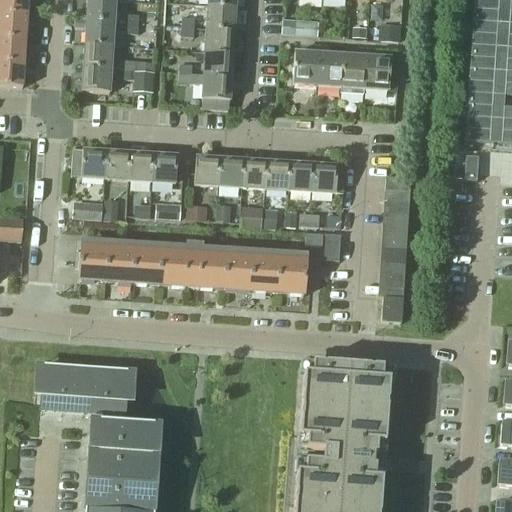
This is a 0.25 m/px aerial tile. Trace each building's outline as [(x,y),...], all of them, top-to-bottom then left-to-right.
[(0,0),(0,16),(27,18),(28,0),(0,0)] [(208,0),(208,9),(235,11),(235,0),(208,0)] [(511,0),(473,0),(464,144),(511,147),(511,110),(502,110),(503,98),(511,98),(511,0)] [(87,2),(86,25),(114,27),(116,4),(87,2)] [(208,9),(206,33),(233,34),(235,11),(208,9)] [(0,16),(0,39),(25,41),(27,18),(0,16)] [(126,17),(125,27),(138,28),(138,18),(126,17)] [(180,21),(180,30),(193,31),(194,21),(180,21)] [(293,24),(293,38),(316,40),(317,25),(293,24)] [(86,25),(84,49),(113,50),(114,27),(86,25)] [(125,27),(124,36),(137,37),(138,28),(125,27)] [(378,29),(377,44),(397,46),(398,46),(399,46),(399,44),(400,30),(378,29)] [(193,41),(193,31),(180,30),(179,40),(193,41)] [(352,40),(364,41),(365,32),(352,31),(352,40)] [(206,33),(205,56),(232,57),(233,34),(206,33)] [(0,39),(0,62),(24,64),(25,41),(0,39)] [(295,53),(292,86),(317,88),(320,47),(310,47),(309,54),(295,53)] [(320,47),(317,88),(341,90),(343,56),(327,55),(327,48),(320,47)] [(84,49),(83,71),(112,72),(112,73),(124,73),(154,75),(154,66),(137,64),(112,63),(113,50),(84,49)] [(343,56),(341,90),(342,90),(342,94),(364,95),(367,51),(358,50),(357,57),(343,56)] [(367,51),(364,95),(365,95),(366,91),(389,93),(391,60),(375,59),(376,51),(367,51)] [(205,56),(203,78),(231,79),(232,57),(205,56)] [(0,62),(0,88),(22,90),(24,64),(0,62)] [(177,67),(177,76),(192,77),(192,68),(180,67),(177,67)] [(83,71),(81,95),(110,96),(112,73),(112,72),(83,71)] [(124,73),(124,82),(135,83),(134,94),(153,95),(155,75),(154,75),(124,73)] [(177,76),(176,87),(179,87),(200,89),(200,98),(202,98),(202,102),(202,111),(222,113),(228,113),(228,111),(229,104),(231,79),(203,78),(192,77),(177,76)] [(313,120),(313,121),(320,121),(321,110),(314,110),(313,120)] [(69,179),(79,180),(103,182),(105,155),(71,152),(69,179)] [(105,155),(103,182),(126,183),(128,160),(128,156),(105,155)] [(128,160),(126,183),(149,185),(151,160),(151,158),(128,156),(128,160)] [(151,160),(149,185),(174,186),(176,159),(151,158),(151,160)] [(464,159),(463,184),(475,185),(477,160),(464,159)] [(194,188),(217,190),(219,162),(195,161),(194,188)] [(219,162),(217,190),(240,191),(242,164),(219,162)] [(242,164),(240,191),(264,193),(266,165),(242,164)] [(266,165),(264,193),(288,194),(289,167),(266,165)] [(289,167),(288,194),(310,196),(312,168),(289,167)] [(312,168),(310,196),(342,198),(344,170),(312,168)] [(385,181),(384,192),(409,194),(409,182),(385,181)] [(384,192),(383,204),(408,206),(409,194),(384,192)] [(102,195),(101,208),(102,208),(111,208),(112,195),(102,195)] [(331,207),(339,208),(340,199),(332,198),(331,207)] [(383,204),(382,217),(407,218),(408,206),(383,204)] [(74,209),(73,222),(101,224),(102,208),(101,208),(84,206),(84,210),(74,209)] [(133,218),(133,221),(149,223),(149,219),(149,209),(134,208),(133,218)] [(205,225),(205,223),(206,211),(185,209),(184,224),(205,225)] [(154,220),(154,222),(178,224),(179,212),(162,211),(162,215),(154,215),(154,220)] [(262,227),(261,233),(274,233),(275,227),(276,214),(263,213),(262,227)] [(223,224),(223,226),(238,227),(238,216),(223,215),(223,224)] [(285,215),(284,228),(284,231),(295,232),(296,216),(285,215)] [(382,217),(382,229),(406,231),(407,218),(382,217)] [(239,218),(238,233),(260,234),(261,220),(239,218)] [(298,218),(298,229),(298,230),(308,231),(309,218),(298,218)] [(309,218),(308,231),(318,232),(319,219),(309,218)] [(0,221),(0,244),(20,245),(22,223),(0,221)] [(382,229),(381,241),(406,243),(406,231),(382,229)] [(381,241),(380,253),(405,255),(406,243),(381,241)] [(81,249),(78,283),(94,284),(94,278),(105,279),(107,251),(81,249)] [(107,251),(105,279),(116,280),(115,285),(131,286),(133,252),(107,251)] [(133,252),(131,286),(146,287),(147,282),(158,282),(160,254),(133,252)] [(380,253),(379,265),(404,266),(405,255),(380,253)] [(160,254),(158,282),(169,283),(169,289),(185,290),(185,288),(191,288),(193,256),(160,254)] [(193,256),(191,288),(196,288),(196,291),(212,292),(213,286),(224,287),(226,259),(193,256)] [(226,259),(224,287),(235,288),(235,293),(250,294),(252,260),(226,259)] [(252,260),(250,294),(265,296),(266,290),(277,291),(279,262),(252,260)] [(279,262),(277,291),(288,291),(288,297),(303,298),(306,264),(279,262)] [(379,265),(379,277),(404,278),(404,266),(379,265)] [(379,277),(378,289),(403,290),(404,278),(379,277)] [(377,301),(382,302),(402,303),(403,290),(378,289),(377,301)] [(382,302),(381,326),(400,328),(402,303),(382,302)] [(33,368),(31,400),(40,400),(39,408),(81,411),(123,414),(123,406),(132,407),(134,375),(125,374),(124,374),(118,374),(84,371),(73,370),(42,368),(33,368)] [(350,371),(341,370),(311,368),(310,379),(302,378),(298,440),(298,442),(305,442),(303,478),(295,477),(292,511),(380,511),(383,484),(375,483),(378,448),(386,448),(390,385),(383,385),(384,373),(381,373),(350,371)] [(502,386),(500,411),(508,411),(511,411),(511,385),(510,385),(506,385),(506,386),(502,386)] [(83,511),(151,511),(158,428),(145,427),(143,427),(122,426),(98,424),(90,423),(83,511)] [(499,426),(497,451),(505,451),(511,451),(511,425),(507,425),(503,425),(503,426),(499,426)] [(496,466),(495,491),(502,491),(511,491),(511,465),(504,465),(501,465),(500,466),(496,466)]
